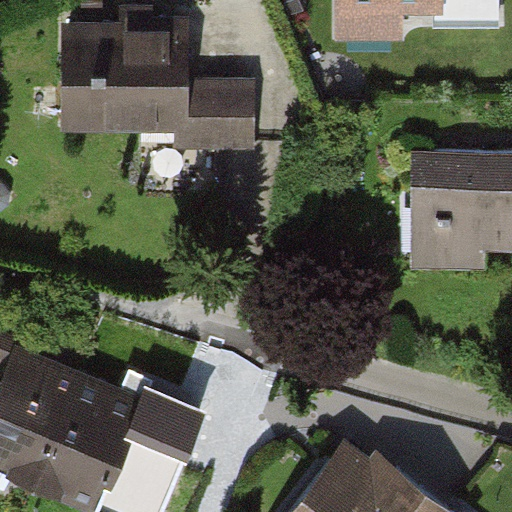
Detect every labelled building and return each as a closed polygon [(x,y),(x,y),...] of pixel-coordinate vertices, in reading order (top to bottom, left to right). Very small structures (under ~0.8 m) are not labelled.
[(325,0),(326,14),(500,9),(499,0),(325,0)] [(179,13),(53,12),(51,118),(175,119),(174,138),(249,139),(250,64),(178,63),(179,13)] [(511,137),(399,137),(398,261),(476,262),(476,239),(511,239),(511,137)] [(67,364),(0,339),(0,482),(20,490),(67,364)] [(87,511),(134,389),(67,364),(20,490),(79,511),(87,511)] [(398,511),(422,484),(346,422),(271,511),(398,511)] [(455,511),(422,484),(398,511),(455,511)]
